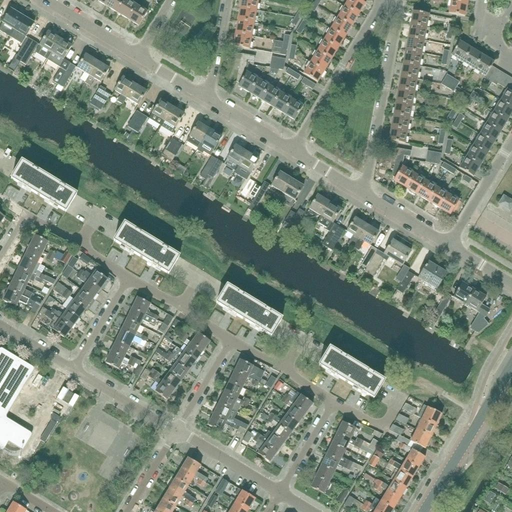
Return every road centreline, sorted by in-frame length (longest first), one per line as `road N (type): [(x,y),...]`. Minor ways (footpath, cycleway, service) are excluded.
road 1 (residential): [(365,195),(398,21),(384,9)]
road 2 (tertiary): [(423,511),(511,366)]
road 3 (residential): [(293,152),(384,9)]
road 4 (residential): [(448,246),(511,138)]
road 5 (residential): [(278,492),(174,429)]
road 6 (residential): [(25,217),(80,242),(127,279)]
road 7 (residential): [(127,279),(229,342)]
road 8 (residential): [(229,342),(332,403)]
